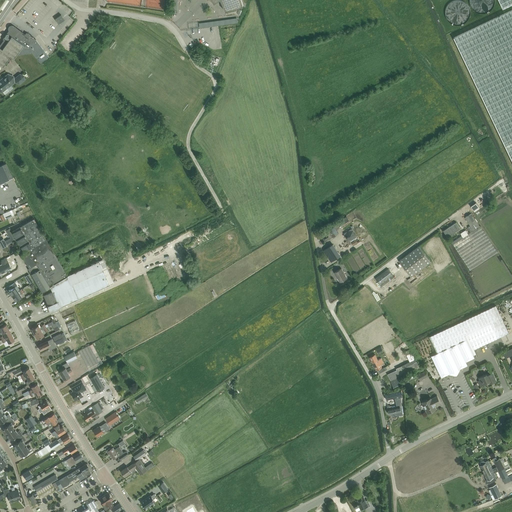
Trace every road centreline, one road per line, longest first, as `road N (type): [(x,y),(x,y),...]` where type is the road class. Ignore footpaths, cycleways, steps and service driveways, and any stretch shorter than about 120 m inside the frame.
road 1 (unclassified): [(188,147),(220,82),(195,64),(168,24),(65,0)]
road 2 (tertiary): [(106,476),(0,293)]
road 3 (unclassified): [(389,458),(378,394),(329,308)]
road 4 (tertiary): [(389,458),(511,395)]
